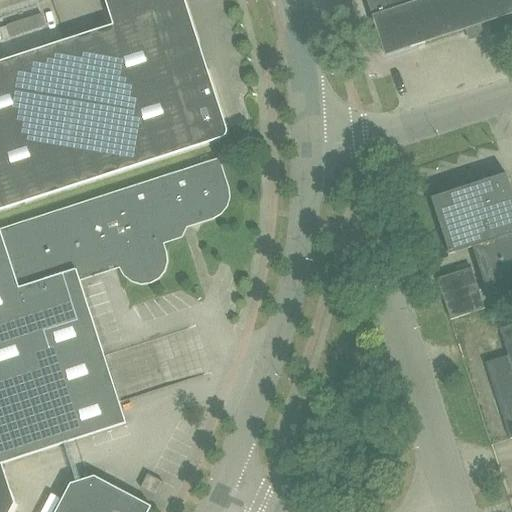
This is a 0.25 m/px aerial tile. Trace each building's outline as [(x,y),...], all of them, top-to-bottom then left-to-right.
[(226,129),(208,73),(208,72),(207,71),(206,70),(205,69),(203,68),(200,68),(199,68),(195,69),(189,51),(191,51),(192,49),(193,47),(177,0),(104,0),(113,26),(45,48),(0,62),(0,210),(57,192),(198,146),(222,138),(224,137),(225,136),(226,135),(226,134),(227,133),(227,132),(227,131),(227,130),(226,129)] [(511,0),(367,0),(385,55),(413,47),(511,14),(511,0)] [(42,15),(32,18),(7,26),(11,38),(46,27),(42,15)] [(217,161),(1,233),(0,232),(0,231),(0,511),(10,511),(15,503),(2,464),(65,444),(126,424),(78,278),(121,265),(128,278),(141,282),(150,281),(161,275),(165,262),(164,254),(159,239),(178,233),(181,227),(212,217),(220,213),(225,206),(227,198),(226,189),(217,161)] [(450,255),(473,248),(492,307),(511,300),(511,190),(506,174),(431,198),(450,255)] [(438,279),(450,320),(484,309),(471,269),(438,279)] [(508,356),(486,363),(510,439),(511,438),(511,325),(500,329),(508,356)] [(383,363),(363,370),(367,384),(388,378),(383,363)] [(162,383),(138,392),(144,408),(168,400),(162,383)] [(156,496),(163,483),(147,475),(140,488),(156,496)] [(148,511),(151,507),(94,476),(78,482),(70,484),(55,511),(148,511)]
